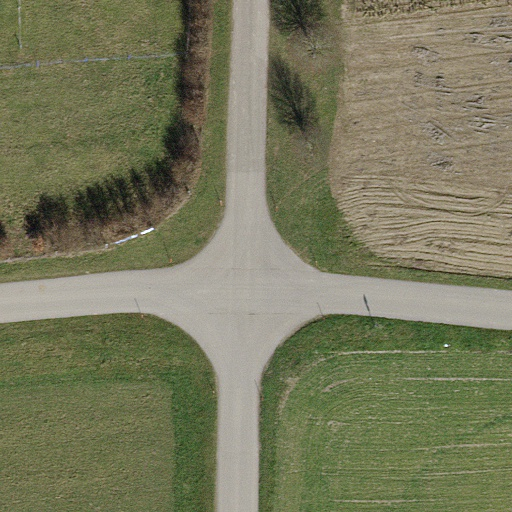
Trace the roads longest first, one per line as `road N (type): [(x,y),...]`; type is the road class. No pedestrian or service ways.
road 1 (residential): [(250,283),(256,0)]
road 2 (unclassified): [(250,283),(511,304)]
road 3 (unclassified): [(0,299),(250,283)]
road 4 (residential): [(242,511),(250,283)]
